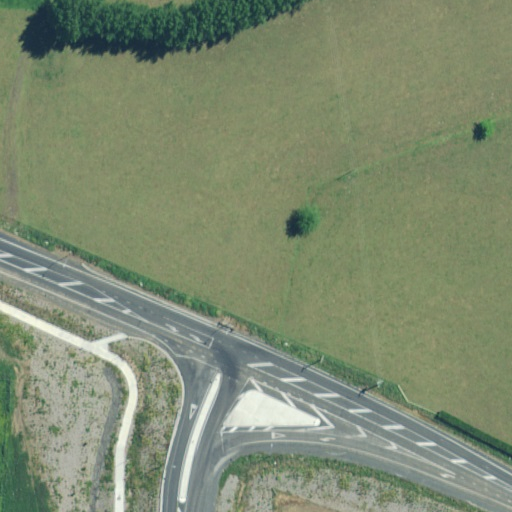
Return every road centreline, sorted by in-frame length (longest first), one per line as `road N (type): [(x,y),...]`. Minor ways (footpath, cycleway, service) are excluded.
road 1 (tertiary): [(511,493),(380,448),(305,435),(258,432),(201,457)]
road 2 (tertiary): [(511,489),(242,362)]
road 3 (tertiary): [(213,350),(0,258)]
road 4 (tertiary): [(170,511),(188,415),(213,350)]
